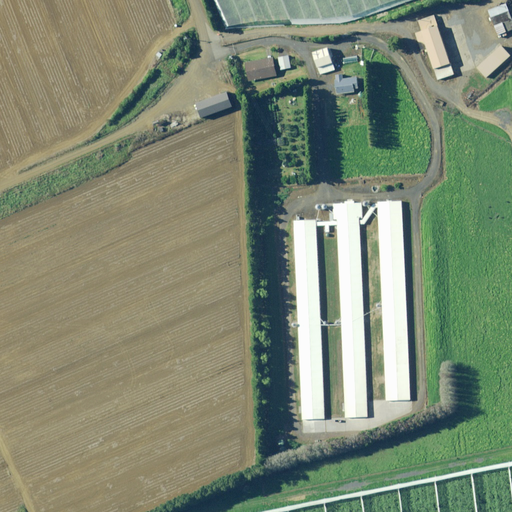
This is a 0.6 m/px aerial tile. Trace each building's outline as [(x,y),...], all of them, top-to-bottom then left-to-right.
[(511,28),(511,20),(505,3),(488,10),(499,37),(506,35),(504,32),(511,28)] [(438,25),(434,14),(417,20),(421,31),(415,33),(421,50),(427,48),(434,68),(437,79),(454,74),(450,63),(438,25)] [(510,54),(501,45),(477,67),(486,77),(510,54)] [(332,63),(327,47),(313,52),(318,67),(332,63)] [(290,67),(288,55),(278,57),(280,69),(290,67)] [(276,75),(272,57),(244,63),(248,80),(276,75)] [(232,106),(227,92),(196,103),(201,117),(232,106)] [(342,417),(369,416),(361,224),(365,224),(375,208),(378,208),(385,400),(410,399),(402,201),(377,202),(373,202),(363,217),(362,202),(354,202),(354,200),(343,200),(343,203),(332,203),(332,211),(329,212),(329,219),(327,219),(327,216),(315,216),(315,220),(293,220),(301,419),(324,418),(316,225),(336,225),(342,417)]
